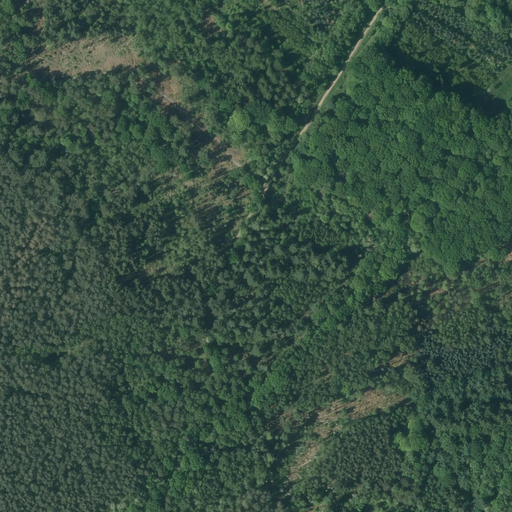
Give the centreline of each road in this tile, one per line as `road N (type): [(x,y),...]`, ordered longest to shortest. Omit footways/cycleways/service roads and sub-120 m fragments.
road 1 (unknown): [(392,0),(216,290),(211,334),(228,373),(226,394),(187,456),(182,499),(159,511)]
road 2 (track): [(279,164),(205,303),(218,376),(214,402)]
road 3 (track): [(386,0),(279,164)]
